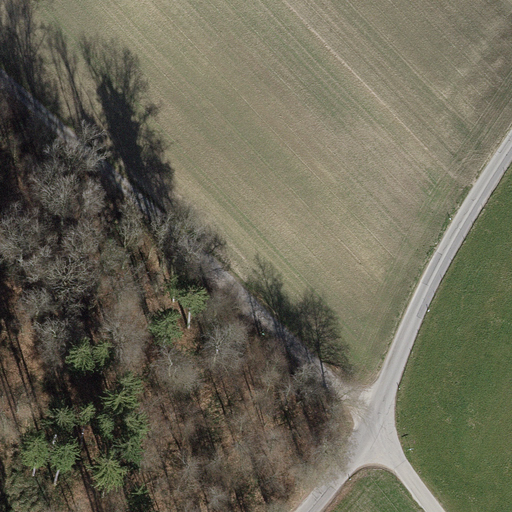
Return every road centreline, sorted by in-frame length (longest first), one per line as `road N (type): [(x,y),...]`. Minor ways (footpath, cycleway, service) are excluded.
road 1 (track): [(374,428),(0,59)]
road 2 (unclassified): [(511,151),(435,270),(374,428)]
